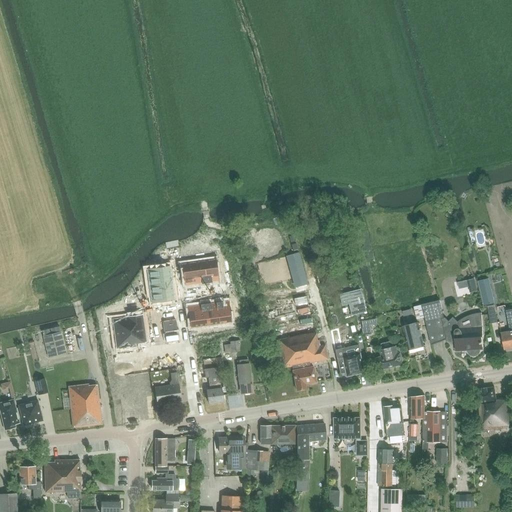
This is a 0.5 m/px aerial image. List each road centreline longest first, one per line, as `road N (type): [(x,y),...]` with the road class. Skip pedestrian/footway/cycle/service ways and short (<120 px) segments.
road 1 (tertiary): [(200,419),(511,371)]
road 2 (track): [(266,333),(251,256),(238,234),(208,222),(202,201)]
road 3 (tertiary): [(0,442),(133,437)]
